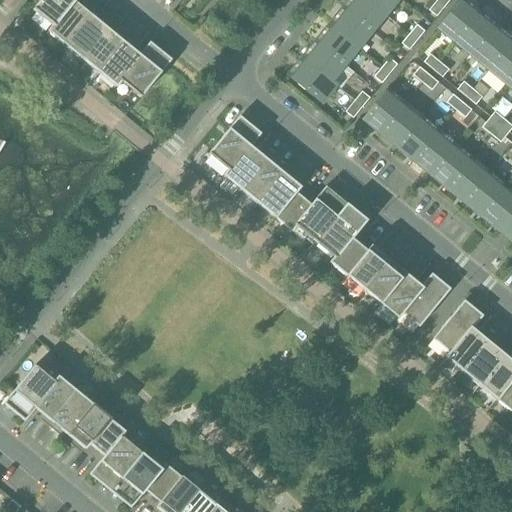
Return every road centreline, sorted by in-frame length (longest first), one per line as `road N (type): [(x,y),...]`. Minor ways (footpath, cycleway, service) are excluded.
road 1 (residential): [(238,74),(0,365)]
road 2 (residential): [(511,302),(238,74)]
road 3 (residential): [(0,435),(93,511)]
